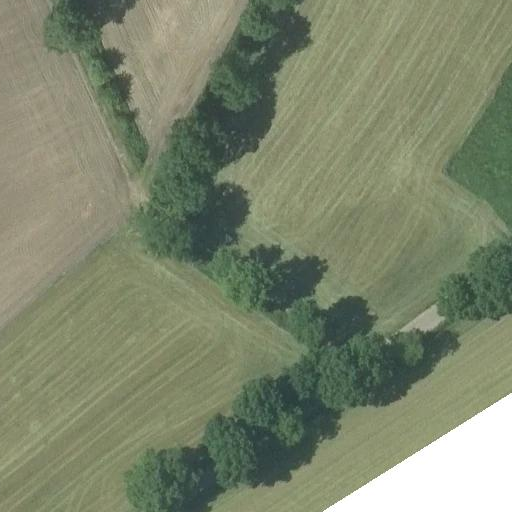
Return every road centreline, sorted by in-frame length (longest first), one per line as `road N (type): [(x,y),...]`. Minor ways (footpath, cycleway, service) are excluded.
road 1 (track): [(53,0),(150,224),(203,271),(363,373)]
road 2 (residential): [(152,511),(511,268)]
